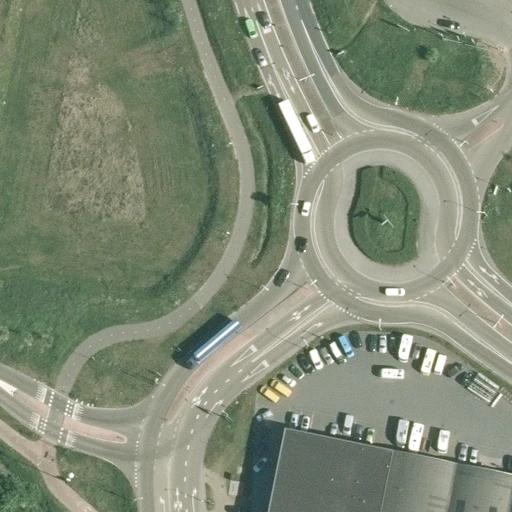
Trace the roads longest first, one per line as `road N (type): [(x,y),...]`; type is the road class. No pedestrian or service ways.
road 1 (tertiary): [(302,237),(286,281),(188,360),(163,392),(149,431)]
road 2 (primary): [(362,310),(429,317),(511,369)]
road 3 (unclassified): [(0,393),(49,432),(146,454)]
road 4 (unclassified): [(149,431),(91,418),(0,380)]
road 5 (primary): [(436,140),(358,107),(317,60)]
road 6 (tertiary): [(186,450),(205,403),(272,345)]
road 7 (primary): [(327,160),(324,239),(359,286)]
road 8 (primary): [(453,261),(446,188),(410,145)]
road 9 (primary): [(408,291),(440,298),(511,356)]
